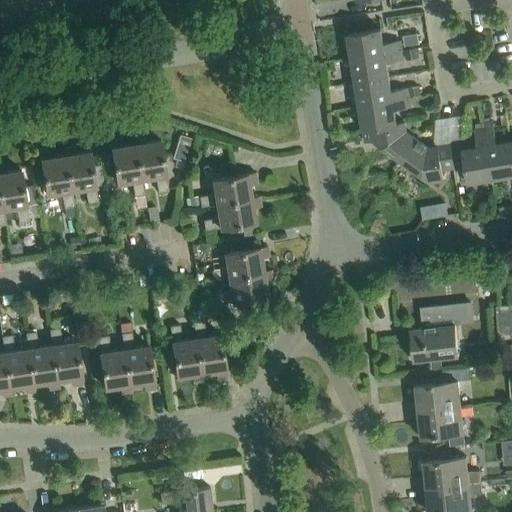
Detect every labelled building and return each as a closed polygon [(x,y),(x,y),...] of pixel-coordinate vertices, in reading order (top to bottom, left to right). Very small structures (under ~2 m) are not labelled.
[(381,29),(347,35),(351,59),(401,51),(400,41),(383,44),(381,29)] [(403,37),(404,46),(418,44),(416,35),(403,37)] [(418,48),(405,49),(406,59),(419,58),(418,48)] [(401,51),(351,59),(355,83),(388,77),(386,63),(403,60),(401,51)] [(388,77),(355,83),(359,106),(409,98),(408,89),(391,92),(388,77)] [(417,88),(408,89),(410,97),(419,96),(417,88)] [(409,98),(359,106),(363,131),(371,130),(370,129),(396,125),(396,124),(394,110),(411,108),(409,98)] [(485,129),(484,129),(492,180),(511,176),(511,154),(510,142),(495,144),(493,128),(492,120),(484,122),(485,129)] [(371,130),(363,131),(365,142),(372,141),(401,162),(417,140),(406,132),(404,123),(396,124),(396,125),(370,129),(371,130)] [(462,143),(449,145),(453,169),(465,168),(467,184),(492,180),(484,129),(482,130),(481,124),(474,125),(475,131),(474,131),(477,148),(463,150),(462,143)] [(158,192),(169,191),(161,140),(147,142),(146,135),(135,136),(136,144),(141,180),(143,179),(156,177),(158,192)] [(145,194),(143,179),(141,180),(136,144),(122,146),(121,138),(112,139),(119,183),(132,181),(135,196),(145,194)] [(417,140),(401,162),(431,183),(443,181),(442,171),(453,169),(449,145),(428,148),(417,140)] [(89,203),(99,201),(92,151),(76,153),(75,145),(63,147),(65,155),(70,190),(73,190),(87,188),(89,203)] [(76,205),(73,190),(70,190),(65,155),(52,157),(51,150),(42,151),(48,194),(63,191),(65,206),(74,205),(76,205)] [(20,222),(29,221),(21,169),(6,171),(5,166),(0,166),(0,201),(1,209),(3,209),(17,207),(20,222)] [(217,201),(254,196),(252,184),(258,183),(256,172),(214,178),(216,194),(201,196),(202,206),(217,204),(217,201)] [(255,207),(261,206),(260,195),(254,196),(217,201),(217,204),(219,218),(205,220),(206,229),(257,222),(255,207)] [(201,196),(187,198),(189,208),(202,206),(201,196)] [(421,204),(423,215),(448,212),(446,200),(421,204)] [(67,217),(75,215),(74,205),(65,206),(67,217)] [(79,236),(71,238),(73,248),(81,247),(79,236)] [(214,280),(229,278),(228,275),(264,270),(262,258),(269,257),(267,246),(225,252),(227,267),(213,269),(214,280)] [(266,281),(273,280),(271,269),(264,270),(228,275),(229,278),(231,292),(216,294),(217,303),(268,296),(266,281)] [(156,298),(172,296),(170,282),(154,285),(156,298)] [(17,293),(4,296),(5,305),(18,302),(17,293)] [(458,355),(455,324),(472,322),(470,302),(421,307),(423,327),(410,328),(413,359),(458,355)] [(511,338),(508,305),(496,306),(498,339),(511,338)] [(217,378),(228,376),(222,333),(206,335),(204,321),(194,323),(196,337),(202,373),(216,371),(217,378)] [(203,380),(202,373),(196,337),(183,339),(181,325),(170,326),(178,376),(192,374),(193,382),(203,380)] [(74,385),(83,384),(77,341),(63,342),(61,328),(50,329),(52,344),(55,344),(60,380),(73,378),(74,385)] [(61,387),(60,380),(55,344),(52,344),(39,346),(37,331),(26,332),(28,347),(31,347),(36,383),(49,381),(50,388),(61,387)] [(145,389),(156,387),(149,344),(134,347),(132,332),(123,333),(125,348),(126,348),(131,384),(144,382),(145,389)] [(3,336),(5,351),(6,350),(11,387),(25,385),(26,391),(37,390),(36,383),(31,347),(28,347),(15,349),(13,334),(3,336)] [(126,348),(125,348),(110,350),(108,335),(99,336),(106,387),(120,385),(121,393),(132,391),(131,384),(126,348)] [(6,350),(5,351),(0,351),(0,388),(1,388),(2,396),(12,394),(11,387),(6,350)] [(441,357),(430,358),(432,368),(442,367),(441,357)] [(416,383),(418,409),(461,404),(458,379),(416,383)] [(461,404),(418,409),(421,435),(463,431),(461,404)] [(464,432),(449,433),(450,445),(465,444),(464,432)] [(511,440),(502,441),(503,453),(511,452),(511,440)] [(424,460),(426,486),(480,480),(479,471),(468,472),(466,456),(424,460)] [(471,508),(470,493),(482,492),(480,480),(426,486),(429,511),(471,508)] [(178,500),(179,511),(211,511),(209,486),(159,492),(160,503),(178,500)] [(104,511),(103,503),(77,507),(78,511),(104,511)]
